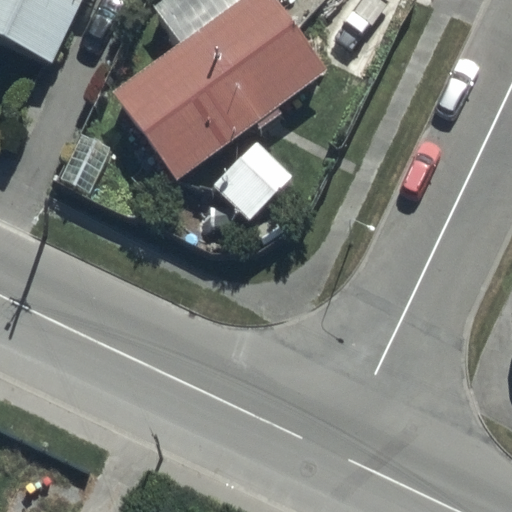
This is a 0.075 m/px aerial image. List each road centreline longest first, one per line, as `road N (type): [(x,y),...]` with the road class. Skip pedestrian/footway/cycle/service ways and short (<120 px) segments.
road 1 (residential): [(339,456),(511,72)]
road 2 (residential): [(0,294),(339,456)]
road 3 (residential): [(339,456),(457,511)]
